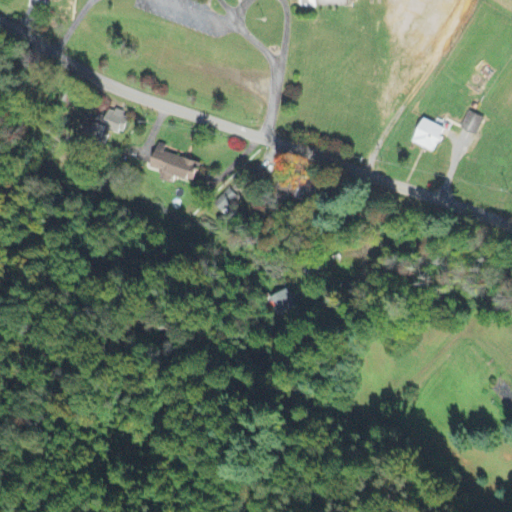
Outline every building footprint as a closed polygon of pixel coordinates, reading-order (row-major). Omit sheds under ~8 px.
[(81,142),(100,150),(108,131),(118,135),(127,115),(111,109),(107,119),(99,115),(93,129),(88,127),(81,142)] [(478,137),(485,119),(468,112),(462,130),(478,137)] [(436,154),(446,129),(423,120),(413,145),(436,154)] [(197,185),(204,162),(150,146),(144,166),(161,171),(158,181),(174,186),(176,178),(197,185)] [(239,198),(230,189),(215,206),(224,214),(239,198)]
